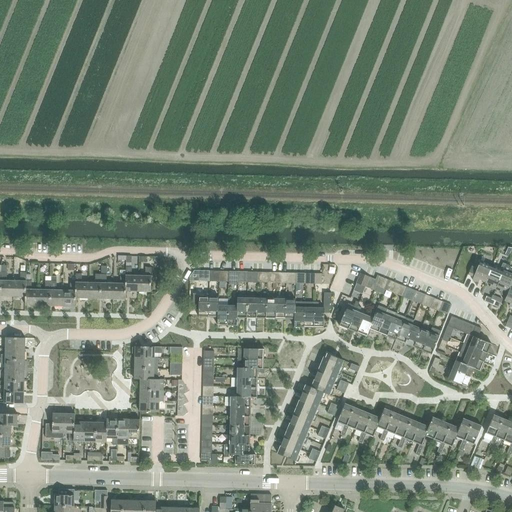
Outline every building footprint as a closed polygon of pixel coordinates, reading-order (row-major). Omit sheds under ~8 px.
[(486,283),(492,267),(483,263),(485,259),(482,257),(480,261),(481,262),(479,267),(473,265),(469,276),(474,278),(473,281),(479,283),(480,281),(486,283)] [(490,288),(496,291),(507,265),(503,264),(501,270),(492,267),(486,283),(491,285),(490,288)] [(496,291),(501,293),(501,295),(507,297),(511,285),(511,268),(511,267),(507,265),(496,291)] [(1,297),(14,297),(14,281),(7,281),(8,266),(6,266),(2,266),(1,297)] [(121,284),(114,284),(113,300),(126,300),(127,267),(126,267),(126,271),(126,275),(121,275),(121,284)] [(126,292),(138,292),(139,277),(132,276),(132,267),(127,267),(126,300),(126,292)] [(146,277),(139,277),(138,292),(151,292),(152,268),(146,268),(146,277)] [(210,271),(207,271),(201,271),(200,282),(210,282),(210,271)] [(220,282),(220,272),(213,272),(210,271),(210,282),(220,282)] [(21,282),(14,281),(14,297),(26,297),(27,281),(27,275),(27,273),(21,273),(21,282)] [(268,273),(265,273),(258,273),(258,283),(268,283),(268,273)] [(277,284),(277,273),(271,273),(268,273),(268,283),(273,283),(277,284)] [(286,284),(297,284),(297,274),(290,273),(287,273),(286,284)] [(82,283),(82,274),(76,274),(76,276),(76,279),(76,282),(76,299),(88,299),(89,283),(82,283)] [(370,278),(369,277),(361,274),(357,283),(365,287),(366,287),(370,278)] [(96,284),(89,283),(88,299),(101,300),(101,275),(96,275),(96,284)] [(101,300),(113,300),(114,284),(107,284),(107,275),(101,275),(101,300)] [(381,277),(378,276),(376,280),(370,278),(366,287),(375,291),(377,287),(381,277)] [(46,291),(39,291),(38,306),(51,306),(52,277),(46,277),(46,291)] [(51,306),(63,306),(64,291),(57,291),(57,277),(52,277),(51,306)] [(389,280),(386,279),(381,277),(377,287),(383,289),(385,290),(389,280)] [(385,290),(391,293),(395,283),(389,280),(385,290)] [(26,306),(38,306),(39,291),(32,290),(32,281),(31,281),(27,281),(26,297),(26,306)] [(63,306),(76,307),(76,299),(76,282),(71,282),(71,291),(64,291),(63,306)] [(397,295),(403,297),(407,288),(401,285),(397,295)] [(414,290),(407,288),(403,297),(410,300),(414,290)] [(415,302),(421,304),(425,295),(419,292),(415,302)] [(194,294),(193,310),(199,310),(199,317),(209,317),(210,297),(197,297),(198,294),(194,294)] [(238,294),(238,298),(238,302),(238,306),(238,318),(248,318),(248,299),(242,298),(242,295),(238,294)] [(324,309),(318,309),(319,303),(315,303),(315,328),(324,328),(325,313),(330,313),(330,310),(332,310),(332,294),(325,294),(324,309)] [(431,297),(425,295),(421,304),(427,307),(431,297)] [(498,308),(502,299),(493,295),(492,298),(489,304),(498,308)] [(219,299),(219,298),(210,297),(209,317),(218,318),(219,318),(219,306),(219,299)] [(229,300),(219,299),(219,306),(219,318),(218,318),(218,326),(219,326),(228,326),(228,306),(229,300)] [(257,319),(258,299),(248,299),(248,318),(257,319)] [(267,319),(267,299),(258,299),(257,319),(267,319)] [(276,319),(277,299),(267,299),(267,319),(276,319)] [(286,319),(287,300),(277,299),(276,319),(286,319)] [(443,302),(437,299),(433,309),(439,312),(443,302)] [(296,302),(296,300),(287,300),(286,319),(295,320),(296,320),(296,302)] [(228,326),(238,326),(238,318),(238,306),(238,302),(234,302),(234,306),(228,306),(228,326)] [(305,328),(306,302),(296,302),(296,320),(295,320),(295,328),(305,328)] [(315,328),(315,303),(306,302),(305,328),(315,328)] [(348,304),(339,326),(349,330),(358,306),(359,303),(356,302),(354,307),(348,304)] [(449,304),(443,302),(439,312),(445,314),(449,304)] [(349,330),(358,334),(365,315),(359,313),(361,308),(358,306),(349,330)] [(370,330),(378,333),(388,309),(379,306),(377,311),(374,319),(370,330)] [(411,306),(409,311),(417,314),(419,309),(411,306)] [(378,333),(387,337),(397,313),(388,309),(378,333)] [(397,313),(387,337),(396,341),(406,317),(397,313)] [(367,337),(370,330),(374,319),(365,315),(358,334),(367,337)] [(396,341),(405,344),(413,325),(414,321),(406,317),(396,341)] [(453,328),(454,329),(458,319),(452,317),(448,326),(453,328)] [(464,322),(458,319),(454,329),(460,331),(464,322)] [(460,331),(466,334),(470,324),(464,322),(460,331)] [(476,326),(470,324),(466,334),(468,334),(472,336),(476,326)] [(422,329),(413,325),(405,344),(414,348),(422,329)] [(464,344),(488,354),(492,345),(478,339),(482,329),(476,326),(472,336),(468,334),(464,344)] [(432,328),(430,332),(423,351),(432,355),(442,331),(432,328)] [(414,348),(423,351),(430,332),(422,329),(414,348)] [(6,338),(6,349),(26,350),(26,339),(6,338)] [(460,352),(485,363),(488,354),(464,344),(460,352)] [(135,355),(135,358),(155,358),(155,353),(162,353),(162,347),(135,347),(134,347),(133,348),(133,354),(134,355),(135,355)] [(1,355),(1,360),(25,360),(26,350),(6,349),(5,355),(1,355)] [(238,359),(264,359),(265,349),(238,349),(238,359)] [(320,366),(329,369),(339,373),(343,362),(344,360),(335,357),(336,356),(335,356),(326,352),(320,366)] [(474,369),(481,372),(481,371),(485,363),(460,352),(456,361),(457,362),(462,364),(475,369),(474,369)] [(135,358),(135,369),(155,369),(158,369),(158,359),(155,358),(135,358)] [(237,368),(264,369),(264,359),(238,359),(237,368)] [(5,365),(5,371),(25,371),(25,360),(1,360),(1,364),(5,365)] [(452,370),(471,377),(474,369),(475,369),(462,364),(457,362),(456,361),(452,370)] [(390,379),(400,380),(401,362),(391,362),(390,379)] [(360,367),(352,364),(350,369),(358,372),(360,367)] [(335,383),(339,373),(329,369),(320,366),(317,374),(315,373),(313,374),(313,375),(335,383)] [(258,378),(258,373),(264,373),(264,370),(264,369),(237,368),(237,378),(258,378)] [(155,369),(135,369),(134,379),(164,380),(164,379),(158,379),(158,369),(155,369)] [(467,387),(471,377),(452,370),(449,379),(467,387)] [(5,371),(5,381),(25,382),(25,371),(5,371)] [(315,390),(320,392),(329,396),(334,385),(335,383),(313,375),(313,377),(316,378),(315,380),(311,388),(315,390)] [(237,388),(258,388),(258,378),(237,378),(237,388)] [(140,380),(140,390),(160,391),(164,391),(164,380),(134,379),(134,380),(140,380)] [(182,392),(184,394),(189,391),(182,381),(178,380),(178,392),(182,392)] [(347,388),(349,383),(341,380),(339,385),(347,388)] [(5,381),(4,392),(25,393),(25,382),(5,381)] [(337,390),(345,393),(347,388),(339,385),(337,390)] [(329,396),(320,392),(315,390),(311,388),(311,389),(305,386),(302,395),(300,394),(298,395),(297,396),(310,401),(319,405),(324,394),(329,396)] [(251,398),(257,398),(258,388),(237,388),(237,397),(251,398)] [(140,390),(140,401),(160,402),(163,402),(164,391),(160,391),(140,390)] [(24,404),(25,393),(4,392),(4,403),(24,404)] [(182,403),(183,405),(189,402),(184,394),(182,392),(178,392),(178,403),(182,403)] [(315,416),(319,405),(297,396),(297,397),(298,398),(300,399),(296,409),(315,416)] [(228,407),(231,407),(251,407),(251,398),(237,397),(231,397),(228,397),(228,401),(229,401),(228,407)] [(159,413),(160,402),(140,401),(139,412),(159,413)] [(178,403),(178,412),(177,416),(182,416),(188,413),(183,405),(182,403),(178,403)] [(331,404),(329,409),(337,412),(339,407),(331,404)] [(346,427),(354,408),(345,404),(337,423),(344,426),(346,427)] [(230,416),(251,417),(251,407),(231,407),(230,416)] [(355,430),(363,412),(354,408),(346,427),(348,427),(355,430)] [(288,419),(301,424),(310,427),(315,416),(296,409),(293,418),(290,417),(289,417),(288,419)] [(335,417),(337,412),(329,409),(327,414),(335,417)] [(377,428),(384,431),(386,432),(393,413),(385,409),(380,419),(377,428)] [(372,415),(363,412),(355,430),(362,433),(364,434),(372,415)] [(64,434),(64,414),(53,413),(53,424),(46,424),(46,438),(52,439),(64,439),(64,434)] [(386,432),(388,432),(395,435),(402,417),(393,413),(386,432)] [(0,414),(0,425),(18,426),(18,415),(0,414)] [(75,414),(64,414),(64,434),(69,434),(69,442),(74,442),(75,419),(75,414)] [(366,435),(373,438),(377,428),(380,419),(372,415),(364,434),(366,435)] [(494,415),(486,434),(493,437),(495,438),(503,419),(494,415)] [(230,420),(230,426),(250,426),(251,417),(230,416),(227,416),(227,420),(230,420)] [(411,420),(402,417),(395,435),(401,438),(403,439),(411,420)] [(433,418),(429,428),(425,436),(434,440),(442,421),(433,418)] [(74,442),(85,442),(86,422),(83,422),(83,420),(82,419),(75,419),(74,442)] [(112,445),(118,445),(118,439),(118,419),(108,419),(107,419),(107,423),(107,439),(112,439),(112,445)] [(128,445),(129,440),(129,420),(118,419),(118,445),(128,445)] [(287,431),(296,435),(305,439),(310,427),(301,424),(288,419),(288,421),(291,422),(287,431)] [(460,429),(456,438),(463,441),(465,441),(473,423),(464,419),(460,429)] [(504,442),(511,422),(503,419),(495,438),(498,439),(504,442)] [(140,420),(129,420),(129,440),(140,440),(140,420)] [(403,439),(405,440),(412,443),(420,424),(411,420),(403,439)] [(443,444),(451,425),(442,421),(434,440),(441,443),(443,444)] [(97,422),(86,422),(85,442),(96,443),(97,422)] [(107,423),(97,422),(96,443),(107,443),(107,439),(107,423)] [(467,442),(474,445),(482,427),(473,423),(465,441),(467,442)] [(425,436),(429,428),(420,424),(412,443),(419,445),(421,446),(425,436)] [(0,436),(11,437),(12,426),(0,425),(0,436)] [(443,444),(445,444),(452,447),(456,438),(460,429),(451,425),(443,444)] [(230,426),(230,435),(250,436),(250,426),(230,426)] [(322,427),(320,432),(328,435),(330,430),(322,427)] [(279,441),(291,446),(301,450),(305,439),(296,435),(287,431),(283,441),(281,440),(279,440),(279,441)] [(326,440),(328,435),(320,432),(318,437),(326,440)] [(250,446),(250,436),(230,435),(227,435),(227,439),(230,439),(230,445),(250,446)] [(0,447),(5,447),(10,448),(11,448),(11,437),(0,436),(0,447)] [(296,462),(301,450),(291,446),(279,441),(279,442),(279,444),(282,445),(278,454),(296,462)] [(250,455),(250,446),(230,445),(224,445),(224,455),(230,455),(232,455),(250,455)] [(0,458),(5,458),(9,458),(11,457),(11,451),(10,450),(10,448),(5,447),(0,447),(0,458)] [(312,450),(310,455),(318,458),(320,453),(312,450)] [(235,459),(235,465),(256,465),(256,455),(250,455),(232,455),(232,459),(235,459)] [(316,463),(318,458),(310,455),(308,459),(316,463)] [(475,457),(471,466),(480,470),(484,460),(475,457)] [(54,506),(74,507),(74,496),(75,490),(59,489),(59,495),(52,495),(52,499),(54,500),(54,506)] [(250,511),(271,511),(272,495),(251,494),(251,510),(250,511)] [(111,511),(122,511),(123,501),(116,501),(116,499),(111,499),(111,511)] [(130,501),(123,501),(122,511),(133,511),(134,499),(130,499),(130,501)] [(138,501),(138,499),(134,499),(133,511),(144,511),(145,502),(138,501)] [(156,506),(156,500),(152,500),(152,502),(145,502),(144,511),(155,511),(156,506)] [(3,511),(14,511),(15,508),(15,504),(13,503),(4,503),(4,502),(3,511)]
